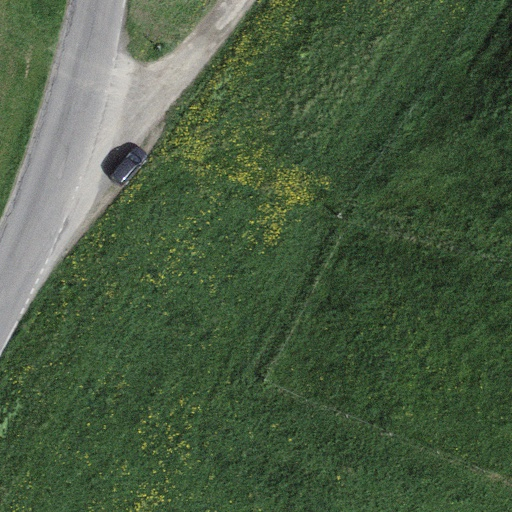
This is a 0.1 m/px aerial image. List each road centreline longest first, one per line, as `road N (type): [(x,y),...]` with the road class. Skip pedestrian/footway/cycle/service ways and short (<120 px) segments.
road 1 (unclassified): [(0,301),(29,250),(93,68),(105,0)]
road 2 (track): [(62,155),(191,56),(235,0)]
